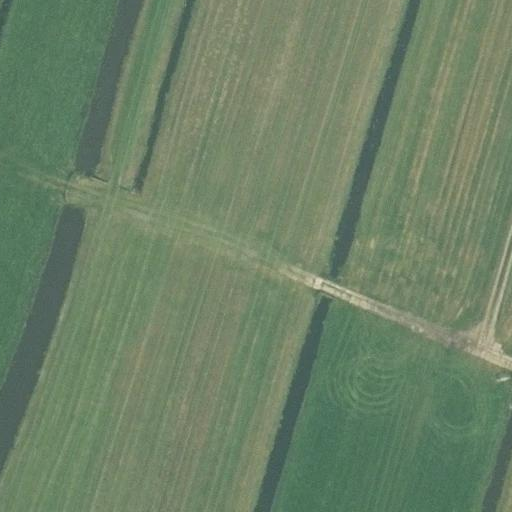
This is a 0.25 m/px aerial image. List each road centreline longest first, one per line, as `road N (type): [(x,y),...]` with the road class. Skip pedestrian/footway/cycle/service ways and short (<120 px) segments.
road 1 (track): [(480,352),(0,163)]
road 2 (track): [(511,364),(480,352),(511,244)]
